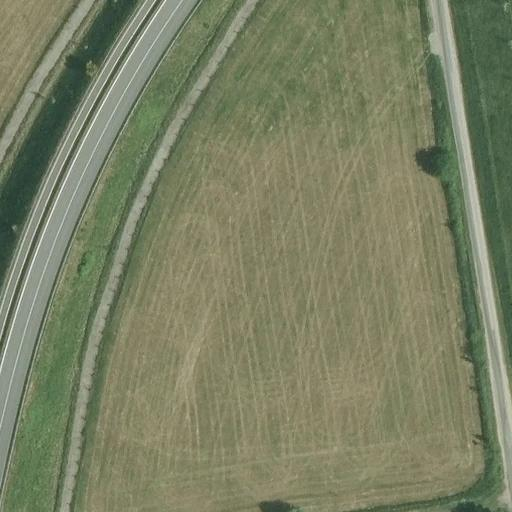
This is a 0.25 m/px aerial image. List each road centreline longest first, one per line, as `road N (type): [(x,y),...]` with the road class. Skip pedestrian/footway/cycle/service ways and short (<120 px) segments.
road 1 (unclassified): [(440,0),(511,445)]
road 2 (secondary): [(0,408),(71,188),(178,0)]
